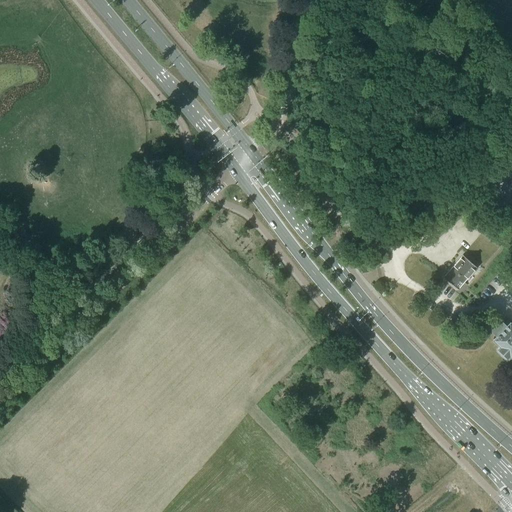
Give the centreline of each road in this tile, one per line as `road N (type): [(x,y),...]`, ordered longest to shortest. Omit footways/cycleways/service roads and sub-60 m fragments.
road 1 (primary): [(95,0),(315,276),(511,485)]
road 2 (primary): [(511,447),(381,321),(251,153)]
road 3 (primary): [(251,153),(126,0)]
road 4 (track): [(380,239),(511,116)]
